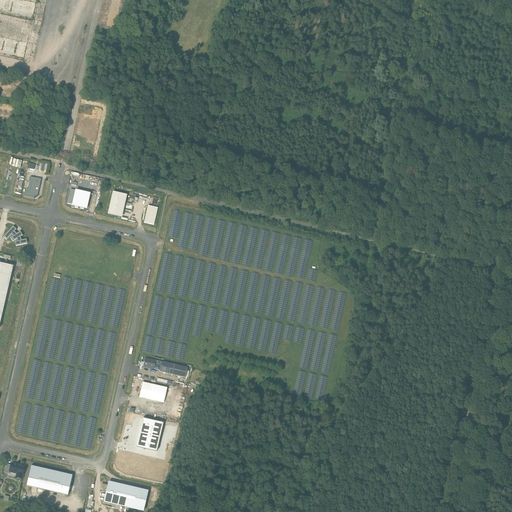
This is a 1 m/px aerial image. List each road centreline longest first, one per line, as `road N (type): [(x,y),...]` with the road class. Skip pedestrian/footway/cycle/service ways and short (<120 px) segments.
road 1 (unclassified): [(51,215),(147,237),(152,249),(105,456),(93,463),(0,443)]
road 2 (track): [(0,150),(377,241)]
road 3 (track): [(377,241),(389,346),(302,453),(276,511)]
road 4 (track): [(495,269),(440,511)]
road 5 (unclassified): [(0,438),(51,215)]
road 6 (track): [(104,469),(115,479),(268,511)]
road 7 (track): [(377,241),(495,269)]
